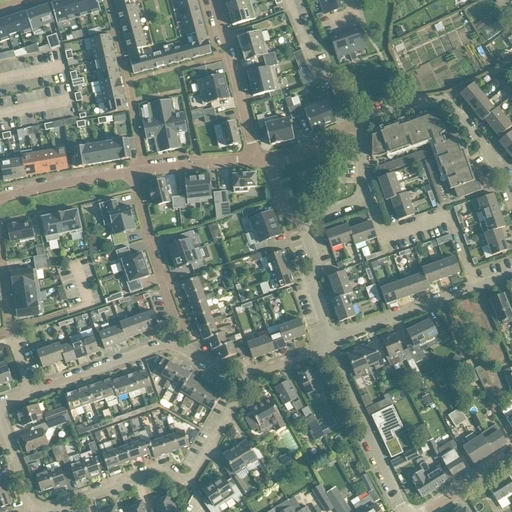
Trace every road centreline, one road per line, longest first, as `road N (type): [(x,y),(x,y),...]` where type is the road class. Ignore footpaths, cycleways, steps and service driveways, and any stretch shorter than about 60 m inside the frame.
road 1 (residential): [(37,509),(156,469),(188,477),(235,402),(239,377)]
road 2 (residential): [(363,124),(401,106),(443,102),(511,193)]
road 3 (residential): [(475,288),(449,220),(384,233),(359,195)]
road 4 (residential): [(403,511),(328,343)]
road 5 (residential): [(172,345),(175,319),(131,172)]
road 6 (residential): [(255,160),(213,0)]
road 7 (residential): [(475,288),(328,343)]
road 8 (residential): [(30,391),(172,345)]
road 9 (residential): [(0,255),(9,330),(30,391)]
road 10 (residential): [(131,172),(0,197)]
road 11 (residential): [(328,343),(309,282),(315,261),(304,221)]
road 12 (residential): [(255,160),(131,172)]
